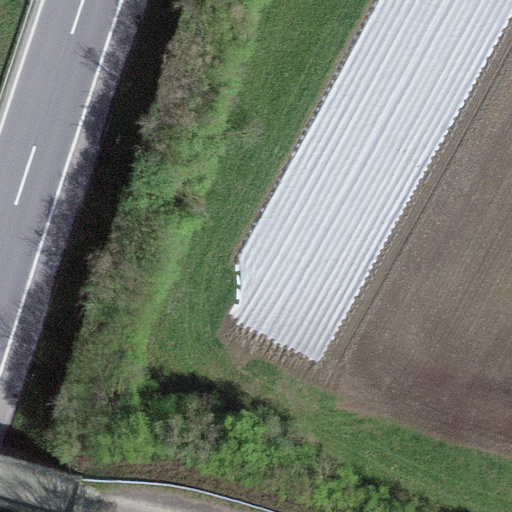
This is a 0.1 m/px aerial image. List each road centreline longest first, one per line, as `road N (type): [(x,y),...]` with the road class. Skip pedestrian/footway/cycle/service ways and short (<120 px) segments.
road 1 (motorway): [(0,260),(86,0)]
road 2 (track): [(116,511),(0,480)]
